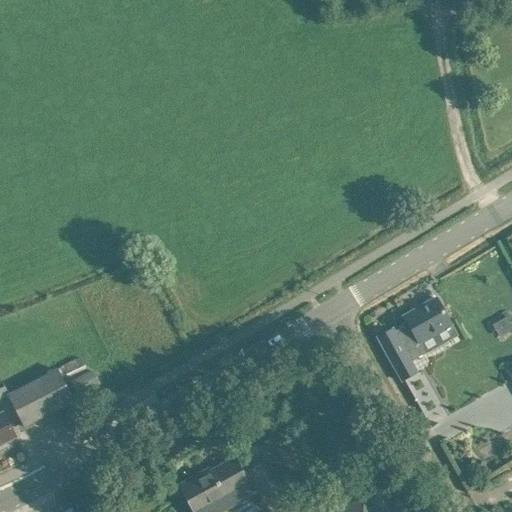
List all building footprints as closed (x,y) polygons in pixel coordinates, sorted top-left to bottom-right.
[(467,311),(511,292),(511,268),(459,290),(467,311)] [(435,297),(403,315),(407,323),(394,331),(392,329),(377,337),(401,380),(417,371),(411,361),(425,353),(420,342),(451,324),(435,297)] [(74,401),(63,380),(86,368),(80,358),(8,396),(24,427),(74,401)] [(92,370),(71,381),(78,394),(99,383),(92,370)] [(511,376),(501,381),(511,408),(511,376)] [(0,445),(16,437),(3,413),(0,414),(0,445)] [(282,431),(259,444),(266,456),(289,444),(282,431)] [(200,511),(231,495),(249,485),(234,458),(203,475),(201,472),(179,485),(193,511),(200,511)] [(366,511),(364,507),(368,505),(362,495),(329,511),(366,511)] [(249,503),(252,511),(272,511),(266,496),(249,503)]
